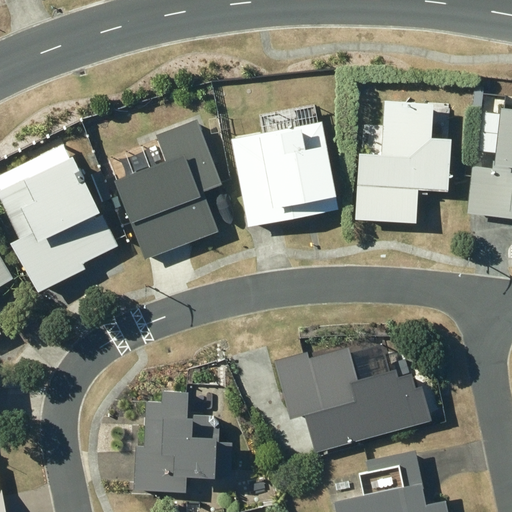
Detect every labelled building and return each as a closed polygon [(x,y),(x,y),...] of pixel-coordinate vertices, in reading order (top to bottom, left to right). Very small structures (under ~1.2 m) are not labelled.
[(361,157),(359,179),(443,183),(446,142),(424,140),(426,106),(414,105),(414,102),(402,101),(402,105),(389,104),(385,158),(361,157)] [(496,161),(511,162),(511,188),(510,204),(511,204),(511,103),(503,103),(496,161)] [(125,177),(150,250),(220,226),(206,188),(230,179),(207,114),(160,130),(171,161),(125,177)] [(235,133),(251,222),(345,205),(329,117),(235,133)] [(117,242),(73,151),(0,186),(0,194),(20,235),(12,239),(36,289),(85,266),(82,260),(117,242)] [(467,210),(505,214),(509,177),(488,175),(490,165),(472,163),(467,210)] [(360,188),(357,215),(410,218),(412,192),(360,188)] [(0,281),(13,274),(0,252),(0,281)] [(306,414),(315,450),(439,420),(429,380),(421,382),(418,369),(403,373),(402,368),(362,377),(354,345),(313,355),(311,348),(278,355),(293,418),(306,414)] [(136,443),(133,486),(185,490),(186,472),(229,475),(232,440),(218,439),(218,432),(193,431),(194,413),(186,413),(187,389),(162,388),(161,399),(146,398),(143,444),(136,443)] [(399,462),(400,467),(362,475),(365,490),(334,496),(337,511),(449,511),(446,495),(426,499),(415,447),(366,457),(369,469),(399,462)]
